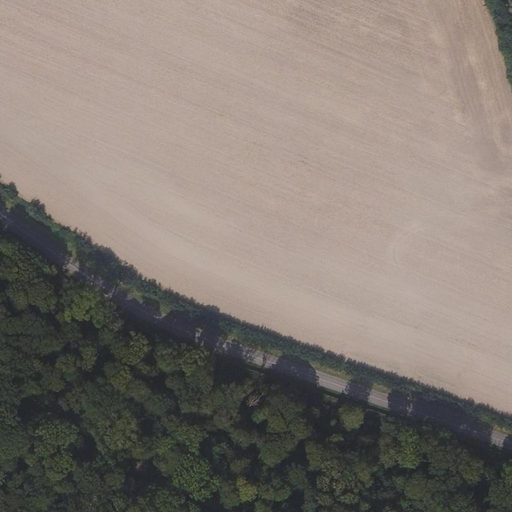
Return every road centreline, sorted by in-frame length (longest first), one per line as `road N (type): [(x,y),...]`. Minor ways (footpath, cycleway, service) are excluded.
road 1 (tertiary): [(0,215),(182,330),(511,446)]
road 2 (track): [(223,511),(154,478),(49,511)]
road 3 (track): [(154,478),(0,378)]
